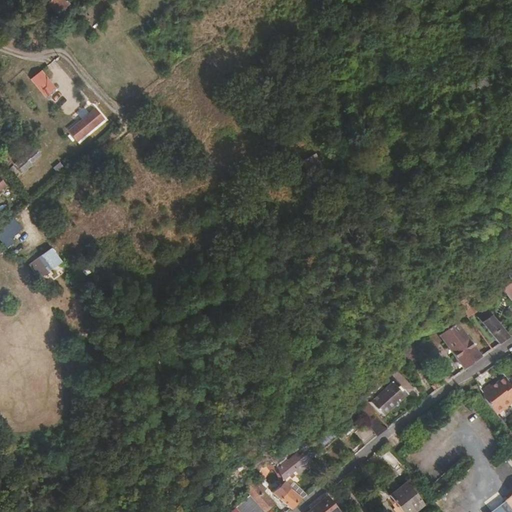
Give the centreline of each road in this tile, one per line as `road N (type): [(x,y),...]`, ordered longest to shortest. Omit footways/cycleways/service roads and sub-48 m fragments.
road 1 (track): [(0,45),(25,57),(65,56),(126,124),(30,211),(31,232),(45,247)]
road 2 (residential): [(291,511),(511,342)]
